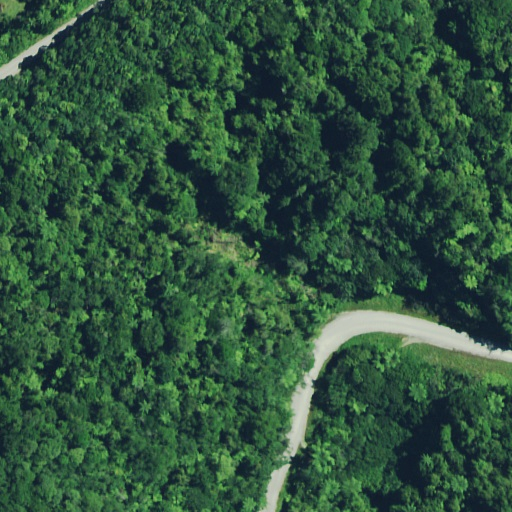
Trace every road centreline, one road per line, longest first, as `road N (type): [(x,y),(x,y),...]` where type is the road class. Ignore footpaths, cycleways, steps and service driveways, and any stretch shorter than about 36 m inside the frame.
road 1 (unclassified): [(511,356),(414,311),(356,310),(319,359),(298,451),(262,511)]
road 2 (unclassified): [(0,71),(113,0)]
